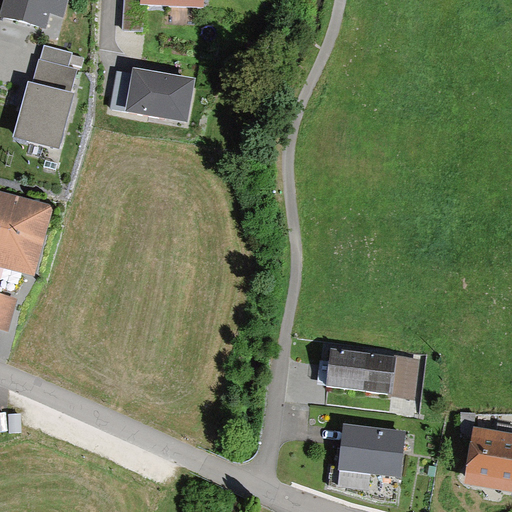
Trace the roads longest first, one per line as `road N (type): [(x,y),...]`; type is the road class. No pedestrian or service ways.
road 1 (residential): [(341,0),(291,139),(296,269),(262,488)]
road 2 (unclassified): [(0,375),(262,488)]
